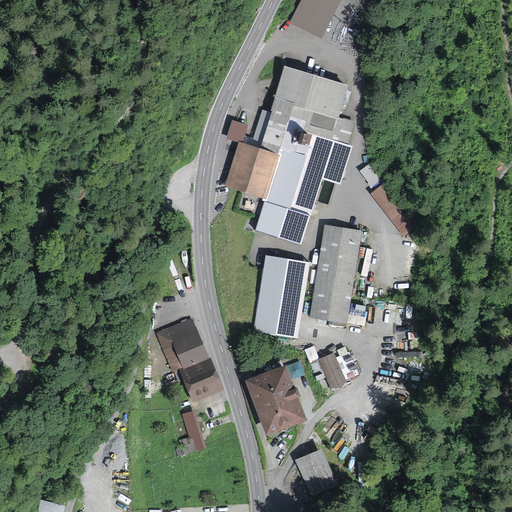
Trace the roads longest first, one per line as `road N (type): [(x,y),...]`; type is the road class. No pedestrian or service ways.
road 1 (secondary): [(273,0),(216,117),(200,223),(205,287),(259,511)]
road 2 (track): [(140,0),(130,97),(43,209),(22,274),(17,348)]
